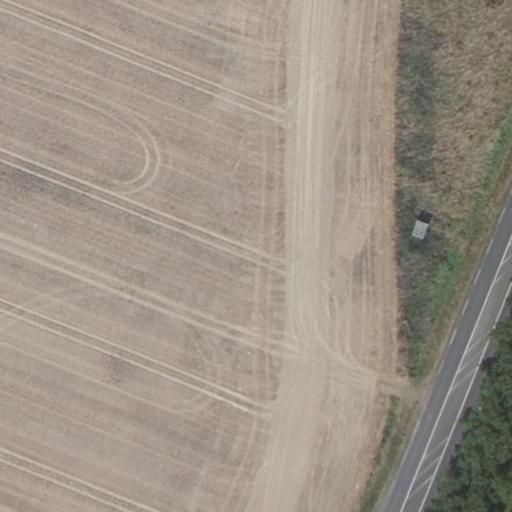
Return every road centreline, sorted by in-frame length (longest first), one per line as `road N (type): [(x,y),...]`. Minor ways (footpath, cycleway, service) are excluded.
road 1 (primary): [(511,217),(392,511)]
road 2 (primary): [(429,511),(511,308)]
